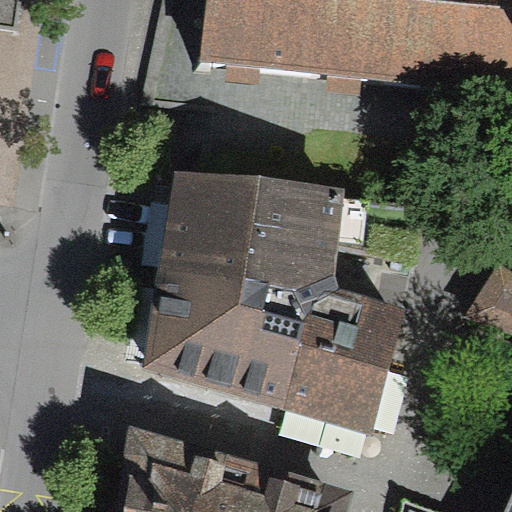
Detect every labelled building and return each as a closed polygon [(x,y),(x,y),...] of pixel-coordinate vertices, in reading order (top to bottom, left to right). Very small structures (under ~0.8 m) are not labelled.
[(0,0),(0,31),(17,33),(21,0),(0,0)] [(511,0),(207,0),(198,71),(511,110),(511,0)] [(173,234),(166,278),(350,306),(340,288),(341,251),(412,267),(419,239),(419,214),(178,188),(173,234)] [(419,214),(419,239),(490,229),(494,209),(419,214)] [(511,263),(507,264),(467,325),(511,344),(511,263)] [(310,335),(350,306),(166,278),(149,364),(143,385),(212,402),(287,423),(310,335)] [(376,315),(350,306),(310,335),(287,423),(353,442),(375,451),(407,323),(376,315)] [(469,416),(445,407),(428,453),(452,462),(469,416)] [(223,486),(147,470),(138,511),(346,511),(347,509),(279,497),(223,486)]
